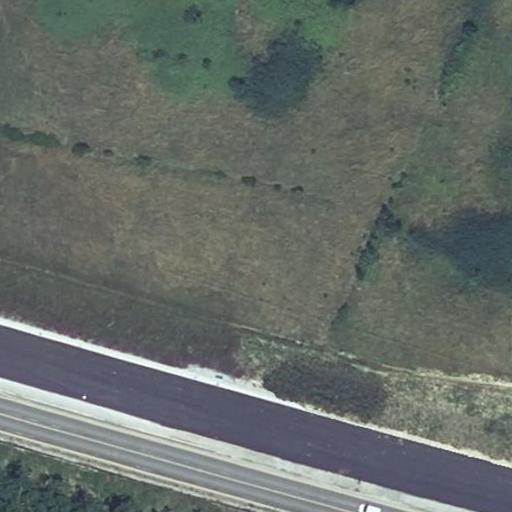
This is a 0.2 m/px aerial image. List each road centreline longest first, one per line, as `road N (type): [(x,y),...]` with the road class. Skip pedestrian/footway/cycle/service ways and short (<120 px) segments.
road 1 (motorway): [(511,493),(0,350)]
road 2 (motorway): [(0,413),(353,511)]
